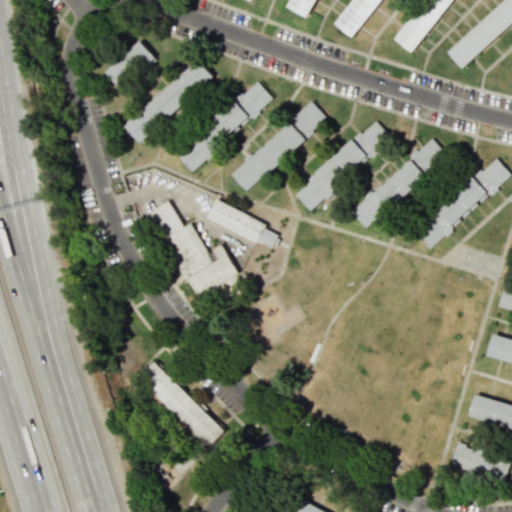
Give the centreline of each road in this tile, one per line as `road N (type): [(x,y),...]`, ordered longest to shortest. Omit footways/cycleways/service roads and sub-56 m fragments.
road 1 (residential): [(511,122),(157,3),(93,15),(71,59),(115,228),(159,302),(281,433),(434,511)]
road 2 (motorway): [(102,511),(39,308)]
road 3 (motorway): [(29,227),(0,72)]
road 4 (motorway): [(0,369),(46,511)]
